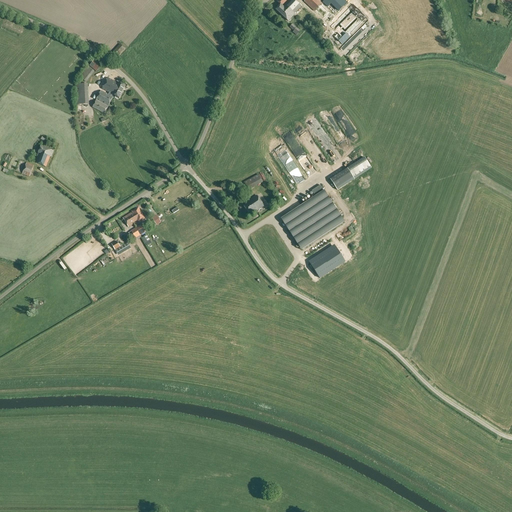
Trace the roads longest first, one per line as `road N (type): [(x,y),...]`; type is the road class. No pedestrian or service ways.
road 1 (unclassified): [(511,438),(432,389),(382,342),(274,279),(185,165)]
road 2 (unclassified): [(185,165),(143,97),(108,62),(0,7)]
road 3 (unclassified): [(0,295),(185,165)]
road 4 (unclassified): [(185,165),(246,26),(266,0)]
